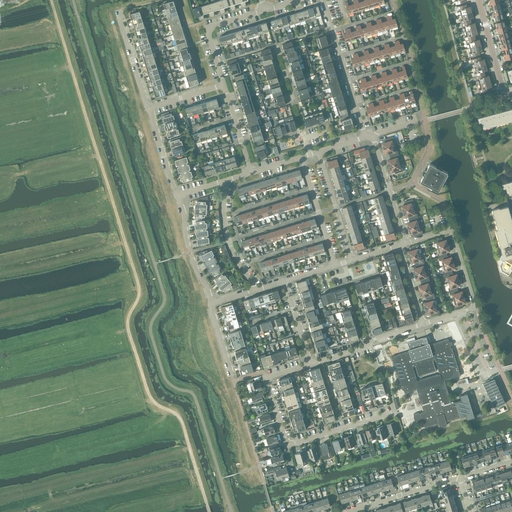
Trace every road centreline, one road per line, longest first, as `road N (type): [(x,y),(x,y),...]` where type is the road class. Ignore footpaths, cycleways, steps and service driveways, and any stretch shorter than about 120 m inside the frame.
road 1 (track): [(209,511),(181,421),(149,395),(128,331),(138,283),(51,0)]
road 2 (unclassified): [(365,138),(322,0)]
road 3 (unclassified): [(422,324),(475,308),(449,230)]
road 4 (unclassified): [(310,364),(422,324)]
